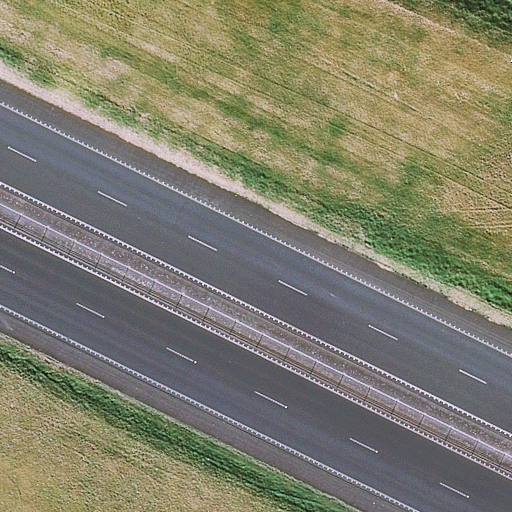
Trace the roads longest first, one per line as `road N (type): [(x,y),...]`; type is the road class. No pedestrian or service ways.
road 1 (motorway): [(511,499),(0,242)]
road 2 (motorway): [(0,145),(511,396)]
